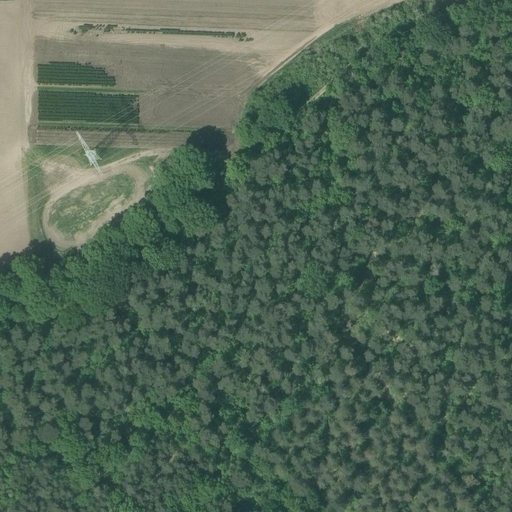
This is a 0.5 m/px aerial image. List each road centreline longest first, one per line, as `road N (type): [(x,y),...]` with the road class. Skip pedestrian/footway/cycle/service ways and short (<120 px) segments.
road 1 (track): [(476,0),(365,51),(191,207),(96,277)]
road 2 (track): [(96,277),(317,511)]
road 3 (track): [(476,0),(508,213)]
